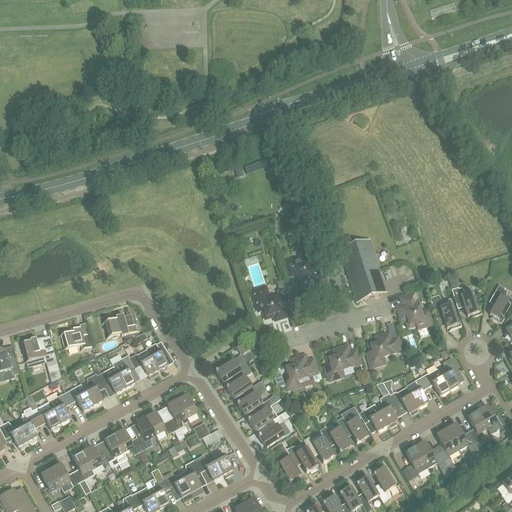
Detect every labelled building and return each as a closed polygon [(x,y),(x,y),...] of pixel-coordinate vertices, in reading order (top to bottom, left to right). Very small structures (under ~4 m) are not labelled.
[(234,170),(236,176),(243,174),(241,168),(234,170)] [(400,235),(400,234),(398,229),(391,231),(393,238),(400,235)] [(340,252),(341,253),(357,304),(386,293),(369,242),(340,252)] [(291,262),(286,264),(288,268),(291,277),(297,275),(306,302),(320,297),(316,284),(322,282),(318,272),(317,268),(314,269),(313,269),(310,261),(314,260),(312,252),(299,256),(300,259),(291,262)] [(504,318),(511,304),(505,301),(507,293),(505,291),(505,290),(499,287),(490,302),(496,305),(490,316),(490,317),(489,319),(501,326),(505,319),(504,318)] [(252,293),(254,299),(255,304),(258,313),(263,312),(266,320),(274,318),(274,319),(275,322),(280,321),(289,318),(287,311),(294,309),(290,296),(288,289),(276,293),(278,299),(270,302),(268,295),(266,288),(252,293)] [(463,306),(464,308),(467,318),(468,318),(469,321),(482,316),(479,308),(478,309),(473,294),(466,296),(462,289),(459,290),(458,289),(452,291),(457,308),(463,306)] [(432,326),(431,322),(428,312),(421,314),(415,295),(401,299),(403,306),(397,308),(401,322),(406,320),(408,329),(417,326),(418,330),(432,326)] [(443,318),(447,330),(448,333),(462,328),(459,320),(457,321),(453,306),(445,309),(443,303),(439,304),(436,297),(430,299),(437,320),(443,318)] [(129,336),(137,333),(139,333),(139,332),(137,333),(135,327),(137,326),(137,325),(127,328),(124,317),(116,319),(117,321),(113,322),(112,320),(107,322),(107,324),(102,325),(102,326),(106,325),(110,339),(106,340),(112,339),(112,340),(118,339),(117,337),(121,336),(122,338),(129,336)] [(92,349),(89,336),(83,337),(80,329),(73,331),(74,333),(64,336),(68,351),(81,347),(83,352),(92,349)] [(371,369),(376,368),(385,365),(383,358),(402,352),(398,338),(391,340),(390,334),(376,339),(377,343),(369,346),(371,354),(367,355),(371,369)] [(144,335),(133,341),(136,346),(147,340),(144,335)] [(45,349),(42,339),(24,345),(29,363),(45,359),(46,361),(56,359),(52,347),(45,349)] [(254,349),(261,360),(266,356),(259,345),(254,349)] [(334,352),(335,355),(335,356),(327,359),(329,367),(325,369),(329,383),(343,378),(341,371),(361,365),(356,351),(350,353),(348,347),(334,352)] [(158,351),(149,356),(158,373),(168,368),(157,348),(157,349),(158,351)] [(21,375),(16,358),(9,360),(6,350),(7,350),(6,350),(0,351),(0,376),(5,375),(7,381),(14,379),(13,377),(21,375)] [(158,374),(158,373),(149,356),(146,352),(137,357),(136,356),(130,360),(136,371),(142,367),(149,379),(150,378),(151,380),(159,376),(158,374)] [(223,385),(232,379),(234,377),(248,368),(241,356),(233,362),(234,363),(218,373),(217,372),(216,373),(223,385)] [(313,383),(311,377),(318,375),(313,361),(307,363),(305,357),(291,361),(292,366),(284,368),(285,370),(280,372),(279,370),(272,372),(278,390),(285,388),(287,392),(313,383)] [(129,374),(136,371),(130,360),(129,358),(117,364),(121,371),(116,374),(126,391),(136,386),(129,374)] [(445,373),(440,376),(450,392),(459,387),(453,376),(459,372),(451,360),(443,365),(445,373)] [(252,374),(248,368),(234,377),(238,383),(229,389),(228,388),(226,389),(234,401),(245,394),(252,389),(245,379),(252,374)] [(114,369),(97,377),(103,388),(110,385),(116,396),(126,391),(116,374),(114,369)] [(440,398),(450,392),(440,376),(437,370),(421,379),(427,390),(433,387),(440,398)] [(97,392),(103,388),(97,377),(96,376),(87,381),(89,389),(84,392),(93,409),(103,403),(97,392)] [(427,390),(421,379),(415,383),(418,388),(409,394),(418,410),(428,405),(421,393),(427,390)] [(259,384),(252,389),(245,394),(249,399),(239,405),(239,404),(237,406),(245,417),(256,410),(262,405),(259,400),(265,393),(259,384)] [(93,409),(84,392),(81,386),(65,395),(71,406),(77,403),(83,414),(93,409)] [(417,411),(418,410),(409,394),(406,390),(397,395),(396,394),(390,397),(389,396),(396,408),(402,405),(409,416),(410,416),(411,418),(418,414),(417,411)] [(51,409),(61,426),(70,421),(64,410),(71,406),(65,395),(58,399),(61,404),(51,409)] [(375,408),(377,411),(387,428),(388,428),(390,431),(398,426),(396,423),(397,423),(390,411),(396,408),(389,396),(380,401),(381,405),(375,408)] [(187,397),(178,402),(187,420),(196,415),(198,417),(187,397)] [(273,421),(277,419),(271,408),(274,406),(270,400),(262,405),(256,410),(259,415),(250,422),(250,421),(248,422),(256,433),(267,426),(273,421)] [(174,419),(168,423),(174,433),(180,430),(177,425),(187,420),(178,402),(168,408),(174,419)] [(51,432),(53,431),(53,432),(56,433),(59,431),(60,428),(59,427),(61,426),(51,409),(48,404),(32,413),(38,424),(45,420),(51,432)] [(337,423),(341,430),(345,437),(351,434),(357,444),(356,444),(357,446),(369,439),(358,421),(361,420),(354,407),(340,415),(343,419),(337,423)] [(487,408),(477,414),(487,430),(497,425),(502,434),(508,430),(500,416),(494,419),(487,408)] [(32,427),(38,424),(32,413),(30,410),(24,413),(25,415),(22,416),(24,424),(19,427),(28,444),(29,443),(30,445),(33,445),(36,444),(37,441),(36,440),(38,439),(32,427)] [(378,434),(387,428),(377,411),(368,417),(365,412),(359,415),(365,426),(371,423),(378,434)] [(168,437),(174,433),(168,423),(162,426),(156,414),(146,420),(155,437),(165,432),(168,437)] [(487,430),(477,414),(468,419),(474,430),(468,434),(476,446),(485,441),(482,433),(487,430)] [(281,416),(277,419),(273,421),(267,426),(270,431),(261,438),(260,437),(259,438),(266,449),(284,438),(277,427),(285,422),(281,416)] [(150,440),(155,437),(146,420),(136,425),(143,437),(137,440),(143,452),(152,448),(150,440)] [(28,444),(19,427),(14,430),(8,424),(0,428),(0,431),(6,442),(12,438),(18,450),(20,449),(21,451),(28,448),(27,445),(28,444)] [(193,430),(196,436),(207,430),(204,424),(193,430)] [(476,446),(468,434),(463,437),(456,426),(446,431),(456,448),(459,453),(468,447),(469,448),(475,445),(476,446)] [(320,432),(324,440),(329,447),(334,444),(340,453),(339,454),(340,456),(352,449),(345,437),(341,430),(331,436),(326,429),(320,432)] [(207,430),(196,436),(199,442),(211,436),(207,430)] [(459,453),(456,448),(446,431),(437,437),(443,448),(437,452),(445,464),(444,463),(450,459),(449,458),(459,453)] [(124,432),(114,437),(124,454),(129,451),(134,457),(143,452),(137,440),(131,443),(124,432)] [(211,436),(203,441),(207,448),(222,439),(218,432),(211,436)] [(105,442),(111,454),(105,457),(111,468),(112,470),(121,465),(119,457),(124,454),(114,437),(105,442)] [(329,447),(324,440),(314,446),(309,438),(303,442),(307,450),(312,457),(318,453),(323,463),(322,464),(323,465),(335,458),(329,447)] [(184,443),(169,452),(173,460),(179,457),(177,454),(187,449),(184,443)] [(302,478),(295,466),(286,452),(285,449),(281,444),(271,451),(274,456),(279,453),(285,463),(280,466),(289,482),(289,483),(290,485),(302,478)] [(425,444),(415,449),(425,466),(434,461),(438,468),(445,464),(437,452),(431,455),(425,444)] [(494,451),(498,456),(504,452),(500,446),(494,451)] [(307,450),(302,453),(296,447),(293,449),(292,448),(286,452),(295,466),(301,463),(306,473),(305,473),(306,475),(310,473),(311,475),(317,471),(316,470),(318,468),(312,457),(307,450)] [(105,471),(111,468),(105,457),(99,460),(93,449),(83,454),(92,471),(102,466),(105,471)] [(427,471),(425,466),(415,449),(406,455),(412,466),(402,472),(408,483),(418,477),(418,476),(427,471)] [(223,478),(224,477),(225,480),(233,476),(232,473),(233,472),(222,453),(223,456),(214,461),(223,478)] [(73,460),(79,471),(73,474),(79,485),(85,482),(83,477),(92,471),(83,454),(73,460)] [(213,483),(223,478),(214,461),(209,463),(203,457),(194,462),(201,475),(207,472),(213,483)] [(182,478),(192,495),(194,500),(204,494),(195,478),(201,475),(194,462),(185,467),(187,472),(181,476),(182,478)] [(61,466),(51,471),(61,489),(70,483),(73,489),(79,485),(73,474),(67,478),(61,466)] [(155,492),(151,495),(159,511),(160,511),(170,507),(163,495),(169,492),(163,480),(158,470),(151,474),(156,483),(154,484),(155,492)] [(381,488),(375,491),(379,498),(383,506),(389,502),(392,500),(390,492),(396,488),(385,470),(373,477),(374,478),(375,478),(381,488)] [(51,494),(61,489),(51,471),(42,477),(52,496),(53,496),(51,494)] [(194,500),(192,495),(182,478),(181,476),(175,479),(172,475),(163,480),(169,492),(176,489),(184,505),(194,500)] [(507,506),(511,502),(511,477),(511,478),(511,479),(502,486),(506,491),(501,498),(507,506)] [(368,504),(379,498),(375,491),(368,480),(357,486),(357,488),(358,488),(364,497),(358,501),(362,508),(364,511),(372,511),(373,511),(368,504)] [(356,511),(362,508),(358,501),(352,489),(340,496),(341,498),(342,497),(347,507),(341,510),(342,511),(356,511)] [(33,511),(22,490),(15,494),(14,492),(0,499),(0,500),(2,505),(1,506),(4,511),(33,511)] [(147,511),(159,511),(151,495),(141,500),(138,495),(132,498),(138,509),(144,506),(147,511)] [(133,511),(138,509),(132,498),(131,497),(125,500),(129,507),(119,511),(133,511)] [(58,504),(62,510),(73,504),(70,498),(58,504)] [(327,511),(342,511),(341,510),(335,499),(323,506),(324,507),(325,507),(327,511)] [(260,511),(254,500),(245,506),(248,511),(260,511)]
